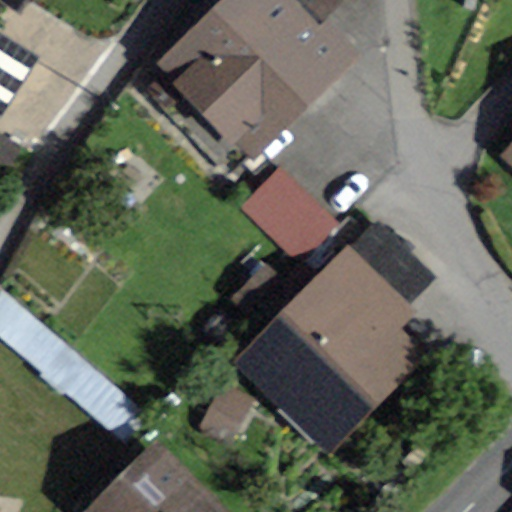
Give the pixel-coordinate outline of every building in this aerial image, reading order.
[(249,0),(152,95),(221,166),(335,56),(302,21),(324,0),(249,0)] [(280,168),(244,205),(286,245),(322,209),(280,168)] [(335,287),(257,368),(324,433),(403,353),(335,287)] [(0,336),(121,447),(145,421),(6,294),(0,300),(0,336)] [(208,511),(159,462),(108,511),(208,511)]
